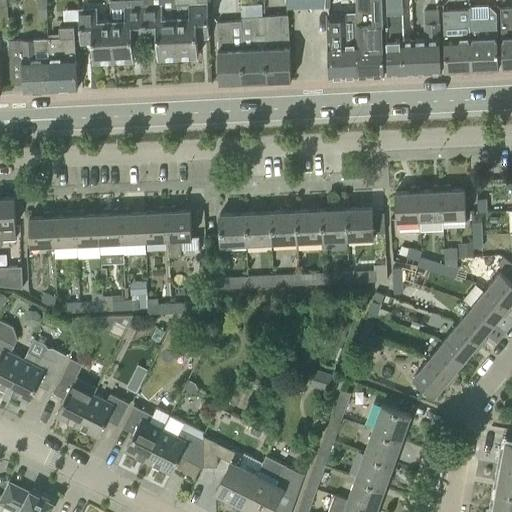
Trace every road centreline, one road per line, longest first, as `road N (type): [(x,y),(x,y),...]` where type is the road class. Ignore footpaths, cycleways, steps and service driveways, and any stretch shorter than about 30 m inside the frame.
road 1 (tertiary): [(0,123),(511,99)]
road 2 (residential): [(0,158),(511,135)]
road 3 (residential): [(449,511),(468,409),(511,344)]
road 4 (residential): [(152,511),(0,434)]
